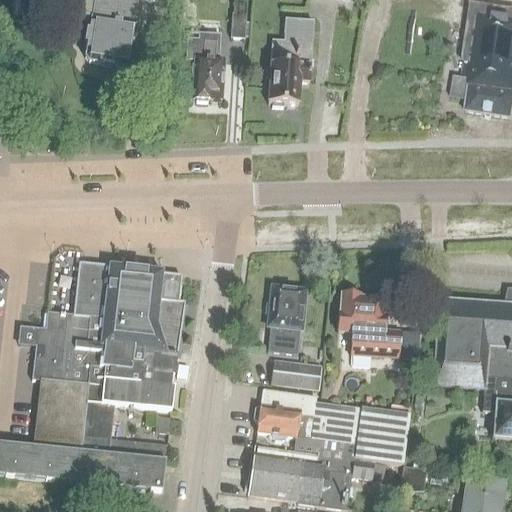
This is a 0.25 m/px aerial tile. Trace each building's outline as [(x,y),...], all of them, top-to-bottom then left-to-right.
[(130,66),(139,0),(136,0),(113,0),(113,1),(105,0),(79,0),(77,17),(81,21),(90,23),(88,35),(85,34),(84,47),(87,47),(85,60),(90,65),(126,70),(130,66)] [(172,0),(148,0),(148,5),(171,8),(172,0)] [(232,17),(231,17),(230,41),(244,41),(245,18),(245,4),(233,3),(232,17)] [(511,12),(472,7),(461,81),(454,80),(450,101),(467,103),(465,114),(511,121),(511,110),(511,12)] [(282,43),(271,43),(267,107),(271,107),(271,111),(283,111),(283,107),(298,108),(299,85),(309,86),(313,24),(284,22),(282,43)] [(218,64),(219,36),(198,35),(198,42),(187,42),(185,62),(194,63),(194,69),(191,69),(190,79),(193,80),(192,103),(196,103),(195,107),(206,107),(206,103),(209,104),(210,100),(220,101),(222,64),(218,64)] [(0,480),(151,498),(153,498),(161,499),(164,468),(154,467),(108,461),(114,412),(171,419),(174,395),(172,394),(182,309),(177,308),(180,282),(161,279),(161,278),(78,268),(72,321),(49,318),(46,318),(44,334),(36,334),(30,385),(38,386),(30,453),(0,449),(0,480)] [(267,359),(297,362),(300,336),(302,336),(306,297),(271,293),(267,332),(269,333),(267,359)] [(358,301),(357,301),(353,295),(347,295),(343,301),(340,301),(340,319),(337,319),(336,339),(350,339),(349,361),(397,363),(398,337),(384,337),(384,322),(383,322),(383,305),(358,304),(358,301)] [(273,367),(270,391),(318,396),(321,372),(273,367)] [(511,383),(485,382),(483,396),(481,419),(492,420),(490,445),(511,447),(511,383)] [(356,449),(355,462),(401,468),(403,454),(405,437),(408,418),(360,412),(314,406),(315,401),(267,395),(265,411),(260,410),(259,411),(255,413),(254,423),(257,427),(256,436),(270,438),(272,443),(283,444),(285,440),(295,442),(322,445),(356,449)] [(169,421),(157,420),(156,436),(168,437),(169,421)] [(420,439),(405,437),(403,454),(418,456),(420,439)] [(371,486),(374,468),(317,460),(316,468),(253,459),(250,483),(244,486),(243,493),(248,497),(247,501),(297,508),(296,510),(309,511),(346,511),(351,483),(371,486)] [(424,476),(401,473),(398,498),(422,497),(424,476)] [(467,481),(461,511),(500,511),(504,486),(467,481)] [(391,511),(393,498),(383,497),(380,511),(391,511)]
